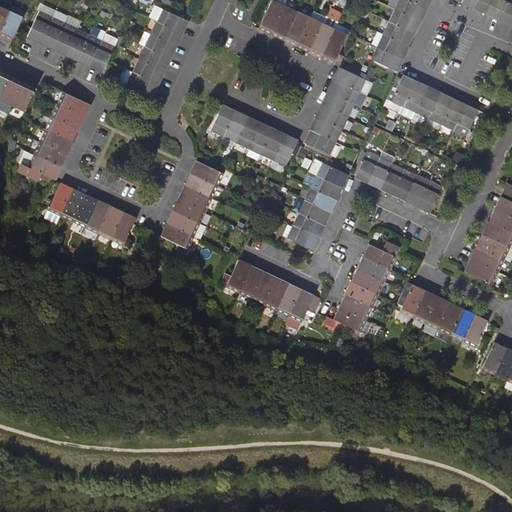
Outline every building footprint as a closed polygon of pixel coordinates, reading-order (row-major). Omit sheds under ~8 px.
[(272,0),(258,29),(271,35),(285,5),(274,0),(272,0)] [(399,0),(395,9),(421,22),(427,9),(407,0),(399,0)] [(407,0),(427,9),(431,0),(407,0)] [(474,9),(478,0),(462,0),(461,3),(474,9)] [(478,0),(474,9),(486,15),(493,0),(478,0)] [(493,0),(486,15),(499,21),(508,0),(493,0)] [(511,26),(511,0),(508,0),(499,21),(511,27),(511,26)] [(285,5),(271,35),(284,41),(298,11),(285,5)] [(0,6),(0,32),(10,11),(0,6)] [(183,34),(189,21),(186,20),(155,6),(149,18),(156,22),(183,34)] [(421,22),(395,9),(389,22),(415,34),(421,22)] [(10,11),(0,32),(0,35),(5,38),(11,41),(23,17),(10,11)] [(27,37),(40,43),(53,17),(40,11),(28,35),(27,37)] [(284,41),(296,47),(310,17),(298,11),(284,41)] [(40,43),(53,49),(65,23),(53,17),(40,43)] [(296,47),(309,53),(323,23),(310,17),(296,47)] [(150,34),(177,47),(183,34),(156,22),(150,34)] [(415,34),(389,22),(383,34),(409,47),(415,34)] [(53,49),(65,55),(78,29),(65,23),(53,49)] [(309,53),(321,59),(335,29),(323,23),(309,53)] [(333,65),(335,62),(350,30),(337,24),(335,29),(321,59),(333,65)] [(94,27),(90,34),(78,61),(90,67),(102,40),(105,34),(106,32),(94,27)] [(65,55),(78,61),(90,34),(78,29),(65,55)] [(116,48),(120,40),(105,34),(102,40),(90,67),(103,73),(115,47),(116,48)] [(144,46),(171,59),(177,47),(150,34),(144,46)] [(409,47),(383,34),(377,47),(403,59),(409,47)] [(138,59),(165,72),(171,59),(144,46),(138,59)] [(393,74),(393,73),(395,71),(397,72),(403,59),(377,47),(371,59),(387,67),(386,71),(393,74)] [(133,71),(159,84),(165,72),(138,59),(133,71)] [(343,64),(343,66),(342,68),(364,79),(366,75),(343,64)] [(339,67),(333,80),(360,93),(366,96),(372,83),(367,80),(364,79),(342,68),(339,67)] [(370,67),(366,75),(364,79),(367,80),(368,77),(370,78),(374,69),(370,67)] [(0,98),(11,75),(0,70),(0,98)] [(153,97),(159,84),(133,71),(132,72),(127,70),(121,82),(153,97)] [(0,99),(12,105),(23,81),(11,75),(0,98),(0,99)] [(402,77),(401,79),(390,102),(403,108),(416,81),(403,75),(402,77)] [(390,102),(401,79),(397,77),(386,100),(390,102)] [(327,92),(354,105),(360,108),(366,96),(360,93),(333,80),(327,92)] [(36,87),(23,81),(12,105),(24,111),(35,90),(36,87)] [(416,114),(429,87),(416,81),(403,108),(416,114)] [(429,87),(416,114),(414,118),(417,119),(416,121),(425,126),(428,119),(441,93),(429,87)] [(84,117),(90,104),(88,104),(63,91),(57,104),(84,117)] [(354,105),(327,92),(321,105),(348,118),(354,105)] [(441,125),(453,98),(441,93),(428,119),(441,125)] [(453,131),(466,104),(453,98),(441,125),(453,131)] [(390,102),(386,100),(384,105),(401,113),(403,108),(390,102)] [(78,130),(84,117),(57,104),(51,117),(78,130)] [(478,110),(466,104),(453,131),(466,137),(478,113),(478,110)] [(235,111),(222,105),(210,132),(223,138),(235,111)] [(348,118),(321,105),(316,118),(342,130),(348,118)] [(403,108),(401,113),(413,119),(414,118),(416,114),(403,108)] [(248,117),(235,111),(223,138),(235,144),(248,117)] [(45,129),(73,142),(78,130),(51,117),(45,129)] [(260,123),(248,117),(235,144),(248,150),(260,123)] [(342,130),(316,118),(312,125),(310,130),(336,143),(342,130)] [(390,120),(386,128),(392,131),(395,126),(396,123),(390,120)] [(273,129),(260,123),(248,150),(260,155),(273,129)] [(39,142),(67,155),(73,142),(45,129),(39,142)] [(273,161),(285,135),(273,129),(260,155),(273,161)] [(303,143),(306,144),(330,156),(336,143),(310,130),(303,143)] [(285,167),(290,158),(296,144),(297,143),(298,141),(285,135),(273,161),(285,167)] [(9,141),(15,145),(17,142),(7,137),(7,138),(9,141)] [(33,154),(61,167),(67,155),(39,142),(33,154)] [(300,147),(300,146),(296,144),(290,158),(294,160),(300,147)] [(354,178),(368,184),(380,157),(367,151),(357,172),(356,175),(354,178)] [(55,180),(61,167),(33,154),(28,167),(34,170),(40,173),(52,179),(55,180)] [(368,184),(380,190),(392,163),(380,157),(368,184)] [(224,174),(199,162),(196,161),(190,174),(218,187),(224,174)] [(349,175),(346,174),(344,173),(322,163),(316,175),(342,188),(349,175)] [(392,163),(380,190),(392,196),(405,169),(392,163)] [(24,175),(31,178),(34,170),(28,167),(24,175)] [(405,169),(392,196),(405,202),(417,175),(405,169)] [(34,170),(31,178),(36,181),(40,173),(34,170)] [(218,187),(190,174),(184,186),(212,199),(218,187)] [(310,188),(336,201),(342,188),(316,175),(310,188)] [(417,175),(405,202),(417,208),(430,181),(417,175)] [(430,181),(417,208),(430,214),(431,212),(442,187),(430,181)] [(62,215),(74,189),(60,183),(59,186),(45,215),(53,219),(55,214),(60,217),(62,215)] [(212,199),(184,186),(178,198),(206,212),(212,199)] [(330,213),(336,201),(310,188),(304,200),(330,213)] [(72,222),(86,195),(74,189),(62,215),(60,217),(72,222)] [(511,191),(506,189),(504,194),(502,197),(500,196),(494,209),(511,216),(511,191)] [(85,228),(98,201),(86,195),(72,222),(85,228)] [(178,198),(172,211),(200,224),(206,212),(178,198)] [(298,213),(324,226),(330,213),(304,200),(298,213)] [(98,235),(111,207),(98,201),(85,228),(98,235)] [(110,240),(123,213),(111,207),(98,235),(110,240)] [(511,216),(494,209),(488,221),(511,232),(511,216)] [(200,224),(172,211),(166,223),(194,237),(200,239),(206,227),(200,224)] [(132,226),(133,223),(136,218),(123,213),(110,240),(127,248),(130,242),(126,239),(132,226)] [(292,226),(319,238),(324,226),(298,213),(292,226)] [(511,232),(488,221),(482,233),(510,246),(511,247),(511,232)] [(166,223),(160,236),(162,237),(178,245),(186,249),(188,249),(194,237),(166,223)] [(313,250),(319,238),(292,226),(288,225),(283,236),(310,250),(313,250)] [(510,246),(482,233),(476,246),(504,259),(510,246)] [(369,244),(363,257),(390,270),(396,257),(371,245),(369,244)] [(476,246),(470,259),(498,272),(504,259),(476,246)] [(363,257),(357,269),(384,282),(390,270),(363,257)] [(470,259),(464,271),(492,284),(498,272),(470,259)] [(252,266),(239,260),(231,276),(225,273),(222,280),(228,283),(226,288),(239,294),(252,266)] [(251,299),(264,272),(252,266),(239,294),(251,299)] [(357,269),(351,282),(379,295),(384,282),(357,269)] [(264,305),(277,278),(264,272),(251,299),(264,305)] [(276,311),(289,284),(277,278),(264,305),(276,311)] [(351,282),(345,294),(373,307),(379,295),(351,282)] [(289,317),(302,290),(296,287),(289,284),(276,311),(289,317)] [(412,318),(426,290),(412,284),(411,287),(406,297),(399,312),(412,318)] [(402,295),(406,297),(411,287),(407,285),(402,295)] [(302,290),(289,317),(285,325),(298,331),(301,323),(308,309),(315,313),(321,300),(316,297),(315,299),(313,298),(314,296),(314,295),(302,290)] [(425,324),(438,296),(426,290),(412,318),(414,319),(411,325),(420,329),(423,323),(425,324)] [(345,294),(339,307),(367,320),(373,307),(345,294)] [(437,330),(450,302),(438,296),(425,324),(437,330)] [(450,336),(463,308),(450,302),(437,330),(450,336)] [(339,307),(333,319),(340,323),(337,329),(347,334),(350,327),(361,333),(367,320),(339,307)] [(462,342),(475,314),(463,308),(450,336),(462,342)] [(410,324),(412,318),(399,312),(397,318),(410,324)] [(488,320),(475,314),(462,342),(475,348),(488,320)] [(435,335),(437,330),(425,324),(422,329),(435,335)] [(462,342),(460,347),(473,353),(475,348),(462,342)] [(494,342),(481,370),(494,376),(507,348),(494,342)] [(507,382),(511,371),(511,349),(507,348),(494,376),(507,382)]
